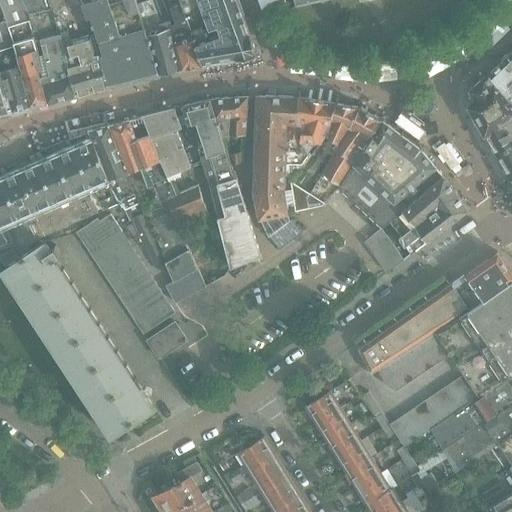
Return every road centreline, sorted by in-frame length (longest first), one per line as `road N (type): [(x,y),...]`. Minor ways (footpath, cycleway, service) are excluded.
road 1 (residential): [(511,237),(499,218),(260,391)]
road 2 (residential): [(357,248),(327,221),(269,260),(208,302),(213,345)]
road 3 (residential): [(213,345),(357,248)]
road 4 (residential): [(240,401),(90,486)]
road 5 (residential): [(260,391),(334,511)]
road 6 (tertiary): [(90,486),(59,445),(0,399)]
